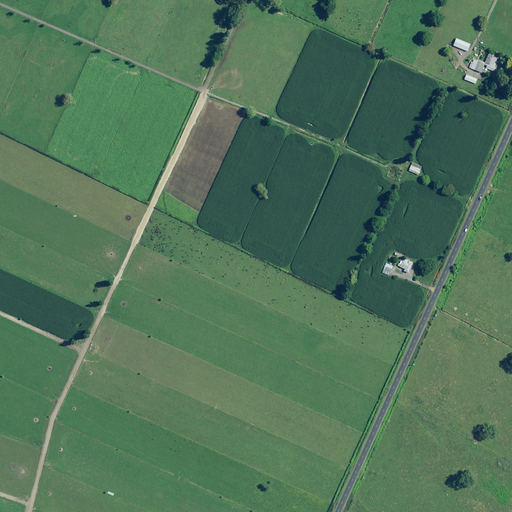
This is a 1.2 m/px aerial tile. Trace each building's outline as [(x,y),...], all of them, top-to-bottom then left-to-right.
[(470,44),(456,38),(453,45),(467,51),(470,44)] [(474,58),(473,60),(472,62),(471,61),(469,67),(481,72),(484,64),(487,66),(486,68),(494,71),(495,67),(493,66),(497,56),(488,53),(485,62),(474,58)] [(477,79),(466,75),(464,79),(475,84),(477,79)] [(422,166),(413,162),(409,171),(418,175),(422,166)] [(413,263),(406,260),(405,262),(401,260),(398,266),(405,269),(404,271),(408,273),(413,263)] [(393,266),(386,263),(382,273),(389,275),(393,266)]
